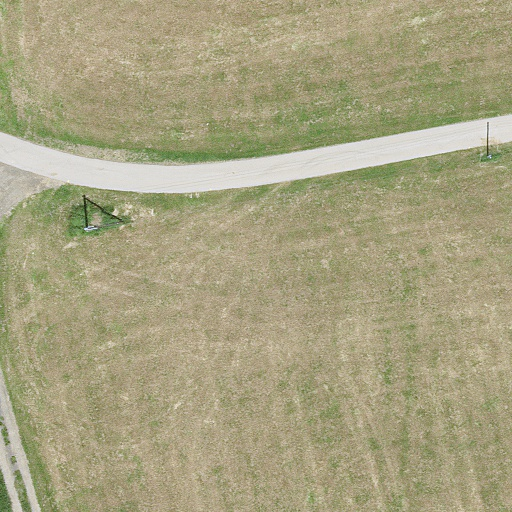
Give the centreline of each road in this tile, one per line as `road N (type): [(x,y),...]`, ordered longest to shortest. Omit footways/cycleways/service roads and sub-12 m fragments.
road 1 (track): [(0,150),(118,180),(511,125)]
road 2 (track): [(33,511),(0,396)]
